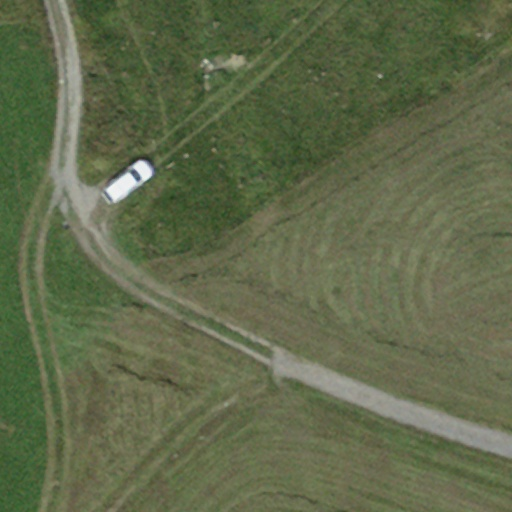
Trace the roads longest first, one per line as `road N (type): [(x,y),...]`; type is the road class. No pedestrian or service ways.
road 1 (track): [(511,445),(334,387),(203,324),(117,273),(57,185)]
road 2 (track): [(54,511),(58,433),(35,277),(42,218),(57,185)]
road 3 (track): [(92,511),(158,440),(225,394),(292,368)]
road 4 (track): [(57,185),(72,124),(72,76),(55,0)]
